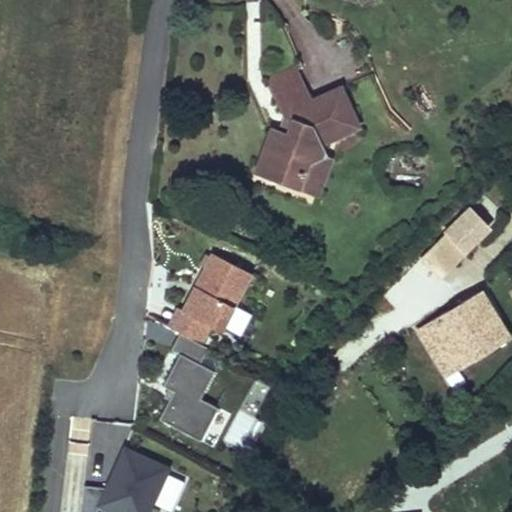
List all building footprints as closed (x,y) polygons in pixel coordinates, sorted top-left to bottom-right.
[(301,80),(296,69),(269,81),(274,92),(301,80)] [(285,115),(312,102),(301,80),(274,92),(285,115)] [(285,115),(285,118),(295,122),(290,135),(280,131),(274,130),(258,173),(295,187),(304,163),(323,154),(318,144),(357,126),(340,89),(312,102),(285,115)] [(290,135),(295,122),(285,118),(280,131),(290,135)] [(304,163),(295,187),(315,194),(328,156),(323,154),(304,163)] [(488,227),(470,209),(446,233),(464,251),(464,252),(488,227)] [(440,275),(464,251),(446,233),(422,257),(440,275)] [(247,271),(209,252),(180,310),(207,324),(218,329),(247,271)] [(506,341),(511,338),(491,306),(481,290),(476,293),(506,341)] [(506,341),(476,293),(418,329),(442,368),(455,360),(461,369),(506,341)] [(198,343),(207,324),(180,310),(176,308),(166,327),(178,333),(198,343)] [(198,343),(178,333),(170,350),(178,354),(162,386),(172,391),(158,419),(201,440),(217,407),(200,399),(213,372),(198,364),(207,347),(198,343)] [(455,360),(442,368),(447,377),(461,369),(455,360)] [(239,411),(231,438),(244,442),(253,415),(239,411)] [(108,511),(147,511),(167,470),(123,450),(107,487),(97,507),(108,511)] [(78,511),(95,511),(97,507),(107,487),(83,483),(78,511)]
